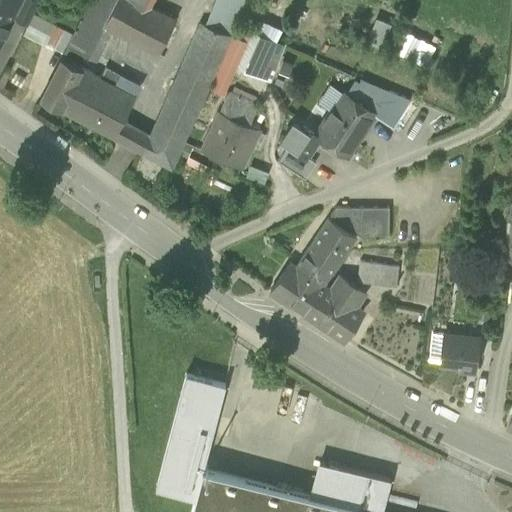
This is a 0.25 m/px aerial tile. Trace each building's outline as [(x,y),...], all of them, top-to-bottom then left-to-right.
[(0,0),(0,40),(13,15),(20,0),(0,0)] [(39,0),(20,0),(13,15),(28,23),(33,13),(39,0)] [(89,0),(82,14),(103,24),(115,0),(89,0)] [(141,0),(115,0),(103,24),(110,27),(158,52),(172,26),(176,18),(149,4),(141,0)] [(241,0),(214,0),(206,22),(229,32),(241,0)] [(55,24),(33,13),(28,23),(50,34),(54,24),(55,24)] [(103,24),(82,14),(72,33),(67,44),(87,55),(89,51),(96,55),(110,27),(103,24)] [(148,137),(142,150),(172,166),(208,86),(216,67),(222,53),(231,33),(229,32),(206,22),(200,20),(148,137)] [(64,29),(54,24),(50,34),(45,43),(54,47),(64,29)] [(172,26),(158,52),(164,55),(177,28),(172,26)] [(64,29),(54,47),(63,52),(67,44),(72,33),(64,29)] [(249,29),(238,66),(268,75),(270,67),(285,71),(288,61),(275,57),(281,39),(249,29)] [(397,29),(389,52),(426,63),(433,40),(397,29)] [(233,58),(222,53),(216,67),(226,72),(233,58)] [(108,61),(96,55),(94,58),(87,55),(81,66),(82,67),(100,76),(106,66),(108,61)] [(81,66),(61,56),(40,97),(61,108),(82,67),(81,66)] [(226,72),(231,74),(237,60),(233,58),(226,72)] [(119,73),(106,66),(100,76),(114,83),(119,73)] [(100,76),(82,67),(61,108),(113,135),(120,122),(135,94),(114,83),(100,76)] [(226,72),(216,67),(208,86),(223,92),(231,74),(226,72)] [(375,111),(344,90),(315,133),(320,137),(346,154),(357,139),(356,138),(361,129),(362,130),(375,111)] [(240,95),(229,91),(220,110),(219,110),(219,111),(237,118),(241,109),(235,107),(240,95)] [(237,118),(219,111),(201,149),(242,166),(259,128),(237,118)] [(148,137),(120,122),(113,135),(142,150),(148,137)] [(315,133),(301,124),(287,145),(306,157),(320,137),(315,133)] [(360,206),(335,205),(329,214),(360,234),(360,206)] [(389,206),(360,206),(360,234),(360,236),(388,236),(389,206)] [(511,211),(508,211),(502,263),(511,264),(511,211)] [(354,236),(328,218),(311,243),(337,261),(354,236)] [(311,243),(295,266),(290,262),(271,289),(270,289),(307,314),(326,286),(322,283),(337,261),(311,243)] [(399,265),(359,260),(357,279),(396,285),(399,265)] [(340,274),(330,289),(326,286),(307,314),(344,339),(363,311),(355,305),(364,290),(340,274)] [(430,360),(440,361),(443,332),(434,331),(430,360)] [(478,336),(443,332),(440,361),(459,364),(458,368),(474,370),(478,336)] [(225,382),(186,371),(155,487),(194,497),(202,466),(203,466),(225,382)] [(203,466),(202,466),(194,497),(190,511),(355,511),(357,507),(366,472),(338,464),(329,499),(203,466)] [(381,511),(390,478),(366,472),(357,507),(355,511),(381,511)]
